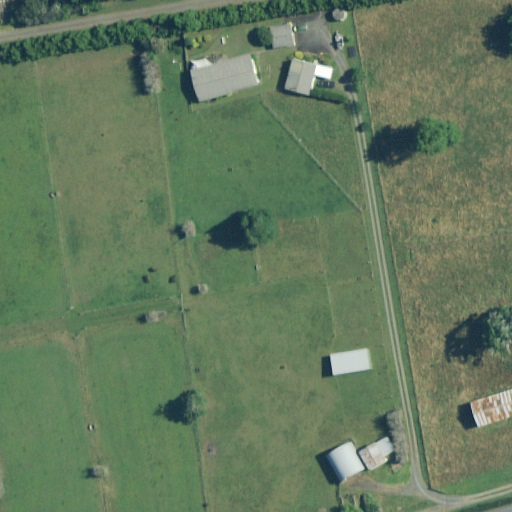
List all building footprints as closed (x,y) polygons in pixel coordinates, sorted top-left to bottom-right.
[(297,45),(294,24),(273,27),(276,48),(297,45)] [(261,85),(252,54),(194,70),(202,101),(261,85)] [(335,68),(294,60),(288,90),(312,95),(316,75),(333,78),(335,68)] [(373,369),(370,349),(333,354),(336,375),(373,369)] [(511,417),(511,390),(474,402),(482,427),(511,417)] [(395,451),(388,438),(362,451),(371,469),(389,460),(387,455),(395,451)] [(367,469),(352,443),(328,457),(343,483),(367,469)]
